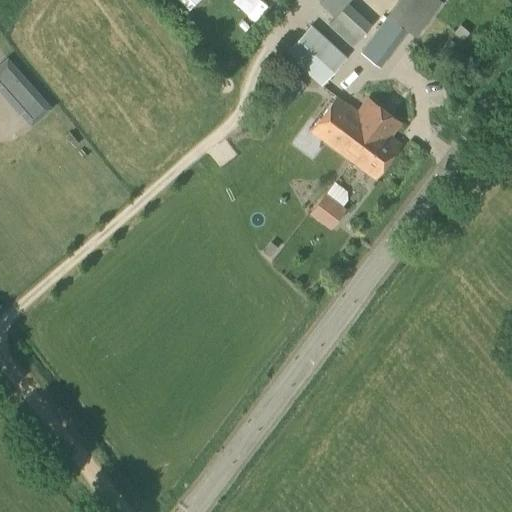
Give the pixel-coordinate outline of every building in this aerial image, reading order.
[(185,0),(199,14),(213,0),(185,0)] [(261,0),(248,0),(245,5),(257,15),(266,4),(261,0)] [(318,0),(316,2),(332,17),(327,22),(351,43),(367,25),(343,4),(347,0),(318,0)] [(438,0),(398,0),(388,14),(408,29),(415,34),(440,1),(438,0)] [(388,14),(374,32),(394,47),(408,29),(388,14)] [(321,85),(346,57),(310,25),(285,53),(321,85)] [(30,95),(0,65),(0,93),(15,109),(30,95)] [(289,72),(275,91),(290,102),(303,83),(289,72)] [(349,106),(323,140),(375,179),(400,144),(385,133),(388,129),(391,131),(398,121),(369,100),(362,110),(364,111),(361,115),(349,106)] [(324,193),(310,213),(331,229),(346,210),(324,193)] [(279,240),(269,252),(286,266),(296,254),(279,240)]
